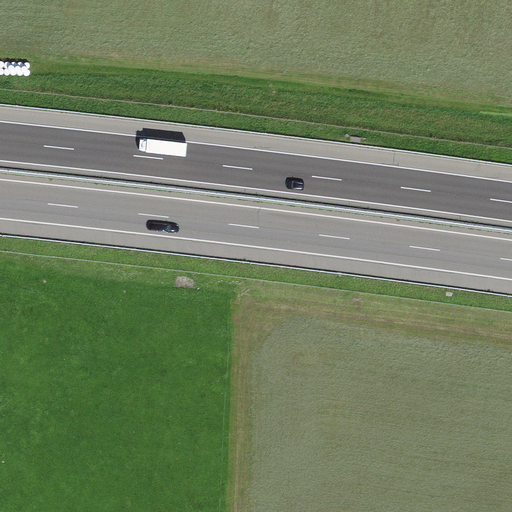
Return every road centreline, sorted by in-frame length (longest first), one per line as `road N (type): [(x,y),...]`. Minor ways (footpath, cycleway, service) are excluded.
road 1 (motorway): [(0,200),(511,261)]
road 2 (motorway): [(511,201),(0,141)]
road 3 (track): [(511,115),(0,57)]
